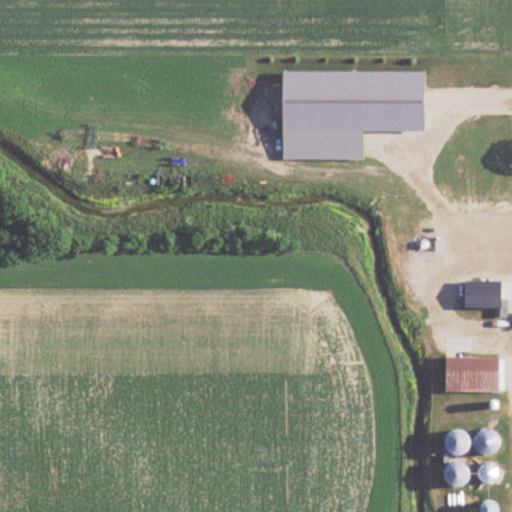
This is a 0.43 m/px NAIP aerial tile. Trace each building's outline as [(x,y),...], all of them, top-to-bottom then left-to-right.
[(495,308),(494,316),(503,316),(505,281),(465,280),(464,307),(495,308)] [(500,357),(445,357),(445,392),(500,392),(500,357)] [(473,446),(487,455),(500,437),(485,427),(473,446)] [(447,433),(448,452),(465,451),(464,431),(447,433)] [(457,487),(468,475),(455,463),(444,475),(457,487)] [(498,471),(487,464),(478,478),(489,485),(498,471)] [(478,511),(497,511),(499,510),(488,500),(478,511)]
